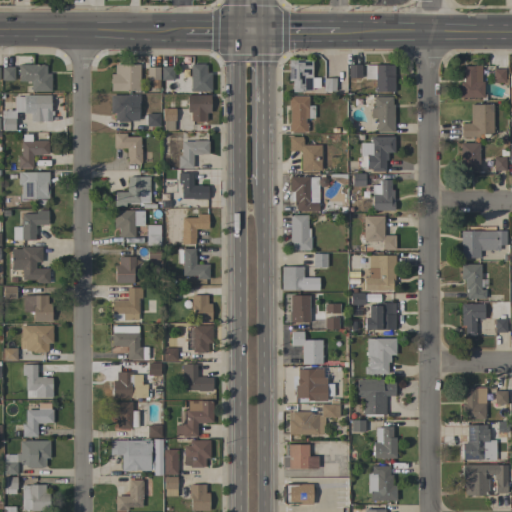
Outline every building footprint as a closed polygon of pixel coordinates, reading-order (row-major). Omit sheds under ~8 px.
[(311,60),(311,75),(311,92),(292,92),(292,81),(288,81),(288,60),(311,60)] [(43,64),(43,65),(45,65),(45,74),(50,73),(50,91),(31,91),(31,81),(18,81),(18,64),(43,64)] [(139,90),(110,90),(110,74),(114,74),(114,64),(139,64),(139,90)] [(210,91),(191,91),(190,79),(189,65),(190,65),(190,64),(203,64),(203,65),(206,65),(206,73),(210,73),(210,91)] [(360,65),(360,78),(358,78),(358,80),(353,80),(353,78),(348,78),(348,65),(360,65)] [(393,65),(393,92),(374,92),(374,79),(372,79),(372,86),(366,86),(366,79),(364,79),(365,65),(393,65)] [(459,82),(463,82),(463,66),(472,66),(472,65),(480,65),(480,82),(483,82),(483,94),(485,94),(485,100),(481,100),(481,97),(459,98),(459,82)] [(13,67),(13,80),(1,80),(1,66),(13,67)] [(173,66),(173,80),(160,80),(160,66),(173,66)] [(159,79),(146,79),(147,67),(159,67),(159,79)] [(504,79),(507,79),(507,85),(500,85),(500,82),(492,82),(492,69),(504,69),(504,79)] [(335,91),(322,91),(322,78),(335,78),(335,91)] [(32,107),(32,95),(49,95),(49,99),(51,99),(51,108),(50,108),(50,113),(45,113),(46,121),(30,121),(30,107),(32,107)] [(139,95),(139,101),(138,101),(138,103),(137,103),(138,120),(130,121),(130,122),(117,122),(117,121),(114,121),(114,113),(110,113),(110,95),(139,95)] [(210,113),(206,113),(206,121),(190,121),(190,112),(186,112),(186,95),(209,95),(210,113)] [(307,96),(307,107),(313,107),(313,118),(304,118),(304,123),(306,123),(306,131),(303,131),(303,132),(290,132),(291,131),(288,131),(288,123),(289,123),(290,109),(288,109),(288,96),(307,96)] [(393,131),(391,131),(391,132),(376,132),(376,119),(370,118),(370,108),(373,108),(373,96),(391,97),(391,104),(393,104),(393,131)] [(492,134),(488,134),(488,136),(486,137),(484,137),(483,136),(483,134),(479,134),(479,137),(460,137),(460,123),(469,123),(469,104),(492,104),(492,134)] [(163,130),(163,121),(161,121),(162,110),(174,111),(174,121),(173,121),(173,131),(163,130)] [(15,119),(14,119),(14,130),(2,130),(2,118),(1,118),(1,111),(15,111),(15,119)] [(159,113),(159,126),(158,126),(158,131),(150,131),(150,126),(146,126),(146,124),(144,124),(144,115),(145,115),(145,113),(159,113)] [(140,149),(140,163),(140,164),(127,164),(127,157),(126,157),(126,148),(113,148),(113,133),(125,133),(125,137),(140,137),(140,149)] [(393,136),(393,152),(387,152),(387,160),(384,160),(384,171),(370,171),(370,169),(366,169),(365,156),(359,156),(359,143),(370,143),(370,137),(393,136)] [(320,145),(320,170),(300,170),(300,151),(288,151),(288,137),(301,137),(301,139),(302,139),(302,145),(320,145)] [(33,141),(46,140),(46,141),(47,141),(47,154),(40,154),(40,155),(32,155),(32,168),(17,168),(17,155),(21,155),(20,141),(33,141)] [(193,141),(193,140),(206,140),(206,141),(207,141),(207,154),(200,154),(192,154),(192,168),(177,168),(177,155),(181,155),(181,141),(193,141)] [(478,155),(481,155),(481,163),(478,163),(478,171),(477,171),(477,174),(464,174),(464,170),(460,170),(459,143),(478,143),(478,155)] [(505,170),(492,170),(492,157),(505,157),(505,170)] [(48,199),(46,199),(46,207),(33,207),(33,199),(20,199),(20,185),(17,185),(17,172),(48,172),(48,186),(48,199)] [(181,183),(177,183),(177,173),(192,172),(192,185),(201,185),(201,186),(207,186),(207,199),(192,199),(181,199),(181,183)] [(364,173),(364,186),(351,186),(351,174),(364,173)] [(149,202),(140,202),(140,203),(125,203),(125,206),(114,206),(114,192),(126,192),(126,183),(127,183),(127,177),(149,176),(149,202)] [(318,211),(296,211),(296,210),(294,210),(293,201),(290,201),(290,191),(289,191),(289,176),(308,176),(308,177),(317,177),(318,211)] [(371,210),(371,185),(378,185),(378,181),(379,181),(379,180),(390,180),(390,190),(392,190),(392,201),(393,201),(393,210),(371,210)] [(35,234),(34,234),(34,240),(12,240),(12,227),(20,227),(20,226),(21,226),(21,214),(36,213),(36,210),(47,210),(47,225),(35,225),(35,234)] [(143,226),(134,226),(134,236),(133,236),(133,237),(120,237),(120,236),(118,236),(118,228),(113,228),(113,213),(119,213),(119,210),(133,210),(133,211),(143,211),(143,226)] [(196,217),(196,214),(207,214),(207,229),(195,229),(195,238),(194,238),(194,244),(181,244),(180,230),(181,230),(181,217),(196,217)] [(291,216),(291,215),(307,215),(307,229),(309,229),(309,237),(310,237),(310,250),(291,250),(291,242),(289,242),(289,216),(291,216)] [(382,216),(382,235),(394,235),(394,249),(381,249),(381,241),(363,241),(362,216),(382,216)] [(160,245),(146,245),(146,225),(160,225),(160,245)] [(505,231),(505,245),(499,245),(499,250),(479,250),(479,258),(460,258),(460,231),(505,231)] [(10,249),(20,249),(20,247),(41,246),(41,262),(35,262),(35,268),(48,268),(48,283),(36,283),(36,280),(21,280),(21,270),(10,270),(10,249)] [(146,260),(146,248),(159,248),(159,260),(146,260)] [(194,248),(194,256),(195,256),(195,264),(208,264),(208,279),(196,279),(196,276),(181,276),(181,263),(181,251),(181,248),(194,248)] [(326,267),(312,267),(312,254),(326,254),(326,267)] [(394,263),(393,263),(394,282),(391,282),(391,290),(363,290),(363,277),(368,277),(368,256),(394,255),(394,263)] [(134,269),(132,269),(133,283),(114,283),(114,265),(118,265),(118,257),(134,257),(134,269)] [(480,290),(484,290),(485,298),(467,298),(466,289),(464,289),(464,279),(460,279),(460,264),(480,264),(480,273),(480,290)] [(302,290),(281,290),(281,267),(302,267),(302,290)] [(15,286),(15,299),(2,299),(2,286),(15,286)] [(111,313),(112,313),(112,301),(117,301),(117,300),(126,300),(126,288),(141,287),(141,298),(138,298),(138,313),(137,313),(137,320),(122,320),(111,321),(111,313)] [(164,300),(164,287),(175,287),(175,289),(177,289),(177,298),(175,298),(175,300),(164,300)] [(363,305),(350,305),(350,289),(356,289),(356,293),(363,293),(363,295),(379,295),(379,302),(363,302),(363,305)] [(46,295),(47,304),(50,304),(50,321),(32,322),(32,311),(22,312),(22,296),(46,295)] [(210,321),(192,322),(192,310),(191,310),(191,295),(206,295),(206,303),(210,303),(210,321)] [(301,322),(301,324),(290,325),(290,322),(289,322),(289,296),(308,296),(308,322),(301,322)] [(394,330),(364,330),(364,318),(367,318),(367,306),(376,306),(376,303),(386,303),(386,301),(391,301),(391,303),(394,303),(394,330)] [(483,319),(479,319),(479,326),(474,326),(474,335),(464,335),(464,325),(460,326),(460,304),(483,303),(483,319)] [(339,313),(324,313),(324,304),(339,304),(339,313)] [(337,329),(324,329),(324,318),(337,317),(337,329)] [(505,332),(493,332),(493,319),(505,319),(505,332)] [(51,325),(51,343),(47,343),(47,352),(45,352),(31,353),(31,338),(31,325),(51,325)] [(211,343),(207,343),(207,351),(204,351),(204,352),(201,352),(201,353),(191,353),(191,351),(192,351),(192,337),(191,337),(191,325),(211,325),(211,343)] [(137,326),(138,347),(147,347),(147,360),(127,360),(127,346),(118,346),(111,346),(111,333),(111,326),(137,326)] [(321,364),(301,364),(301,345),(290,345),(290,331),(302,331),(302,340),(321,340),(321,364)] [(363,367),(367,367),(367,357),(366,357),(366,339),(395,338),(395,355),(389,355),(389,362),(386,362),(386,374),(363,374),(363,367)] [(16,348),(16,360),(2,360),(2,348),(16,348)] [(176,360),(162,360),(162,348),(176,348),(176,360)] [(159,363),(160,375),(147,375),(147,363),(159,363)] [(36,377),(44,377),(51,377),(51,389),(51,397),(34,397),(34,390),(24,390),(24,375),(21,375),(21,364),(36,364),(36,377)] [(196,377),(205,377),(211,377),(211,390),(185,391),(185,386),(180,386),(180,375),(181,375),(181,364),(196,364),(196,377)] [(313,369),(322,369),(322,377),(325,377),(325,384),(333,384),(333,396),(325,396),(325,401),(306,401),(306,398),(294,398),(294,385),(297,385),(297,384),(295,383),(295,380),(297,379),(297,369),(313,369)] [(146,384),(146,398),(112,398),(112,380),(115,380),(115,372),(131,372),(131,374),(141,374),(141,384),(146,384)] [(381,380),(381,382),(394,382),(394,396),(384,396),(384,414),(381,414),(381,416),(363,416),(363,414),(362,414),(362,398),(356,398),(356,380),(381,380)] [(484,419),(460,419),(460,404),(464,404),(464,388),(484,388),(484,419)] [(505,391),(506,404),(494,404),(494,391),(505,391)] [(338,404),(338,417),(324,417),(324,425),(322,425),(322,434),(288,434),(288,413),(291,413),(291,412),(310,411),(310,412),(312,412),(312,414),(318,414),(318,415),(321,415),(320,405),(329,404),(328,399),(335,399),(335,404),(338,404)] [(212,422),(206,422),(206,423),(196,423),(196,437),(181,437),(181,436),(174,436),(174,425),(182,425),(182,424),(185,424),(185,410),(187,410),(187,401),(212,400),(212,422)] [(131,402),(131,411),(136,411),(136,414),(137,414),(137,427),(132,427),(132,429),(118,429),(118,428),(116,428),(116,419),(111,419),(111,402),(112,402),(131,402)] [(37,410),(37,403),(50,403),(50,409),(50,410),(52,410),(52,423),(45,423),(36,423),(36,436),(21,437),(21,424),(25,424),(25,410),(37,410)] [(364,432),(350,432),(350,420),(364,420),(364,432)] [(160,438),(158,438),(158,437),(147,437),(146,425),(160,425),(160,438)] [(495,460),(461,460),(462,443),(466,443),(466,425),(485,425),(485,429),(487,429),(487,440),(495,440),(495,460)] [(395,458),(372,458),(372,442),(375,442),(375,428),(380,428),(380,426),(391,426),(391,437),(395,437),(395,458)] [(161,475),(152,475),(152,439),(161,439),(161,475)] [(48,440),(49,458),(44,458),(44,467),(42,467),(42,468),(27,468),(23,463),(19,464),(19,462),(16,462),(16,474),(3,474),(3,462),(3,455),(15,455),(15,453),(19,453),(19,441),(48,440)] [(151,440),(151,447),(150,447),(150,453),(149,453),(149,460),(152,460),(152,468),(149,468),(149,471),(139,471),(139,470),(129,470),(129,471),(121,471),(121,455),(109,455),(109,440),(151,440)] [(209,458),(204,458),(204,466),(202,466),(202,468),(189,467),(189,466),(183,465),(183,446),(189,446),(189,440),(209,440),(209,458)] [(307,444),(307,456),(317,456),(317,469),(280,469),(280,456),(284,456),(284,444),(307,444)] [(176,475),(163,474),(163,449),(176,449),(176,475)] [(506,480),(506,493),(494,493),(494,480),(494,474),(491,474),(491,475),(488,475),(488,474),(484,474),(484,479),(487,478),(487,495),(462,496),(462,465),(496,464),(496,465),(506,465),(506,480)] [(369,493),(367,493),(367,473),(370,473),(370,466),(388,466),(388,475),(391,475),(391,485),(395,485),(395,501),(369,501),(369,493)] [(16,477),(16,489),(4,489),(3,477),(16,477)] [(176,496),(164,496),(164,489),(163,489),(163,477),(176,477),(176,496)] [(142,494),(141,494),(141,507),(127,507),(127,511),(115,510),(115,496),(127,496),(127,487),(128,487),(128,480),(141,480),(141,481),(142,481),(142,494)] [(190,511),(190,499),(188,499),(188,484),(204,485),(204,493),(208,493),(208,511),(190,511)] [(311,504),(282,504),(282,485),(295,485),(295,484),(311,484),(311,504)] [(29,485),(44,485),(44,493),(48,493),(48,511),(30,511),(30,510),(22,510),(22,485),(29,485)]
